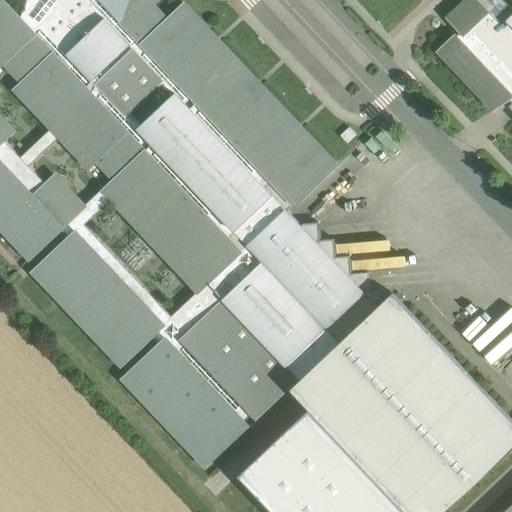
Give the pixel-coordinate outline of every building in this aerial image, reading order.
[(336,165),(183,3),(166,20),(153,6),(160,1),(159,0),(0,0),(0,68),(6,64),(22,81),(14,88),(52,128),(60,137),(90,168),(98,161),(114,178),(102,190),(111,200),(198,291),(200,293),(242,253),(237,247),(243,241),(235,231),(272,196),(281,206),(287,199),(293,205),(336,165)] [(511,28),(508,24),(504,28),(477,0),(466,0),(446,19),(459,33),(456,36),(454,34),(437,51),(494,111),(510,100),(511,102),(511,103),(509,106),(511,110),(511,28)] [(242,253),(200,293),(198,291),(172,316),(85,224),(111,200),(102,190),(84,206),(54,175),(45,183),(29,167),(60,137),(52,128),(21,158),(5,141),(14,133),(0,117),(0,227),(31,260),(62,230),(68,237),(32,271),(122,367),(153,337),(159,343),(122,378),(207,467),(250,427),(244,421),(252,414),(257,420),(290,389),(291,389),(340,343),(248,246),(243,241),(237,247),(242,253)] [(445,511),(511,449),(511,419),(393,293),(378,308),(375,304),(381,299),(380,289),(371,290),(370,272),(351,274),(350,256),(336,257),(334,239),(320,241),(319,223),(303,224),(301,226),(286,211),(281,206),(272,196),(235,231),(243,241),(248,246),(340,343),(291,389),(305,406),(405,511),(445,511)] [(405,511),(305,406),(239,469),(280,511),(405,511)]
